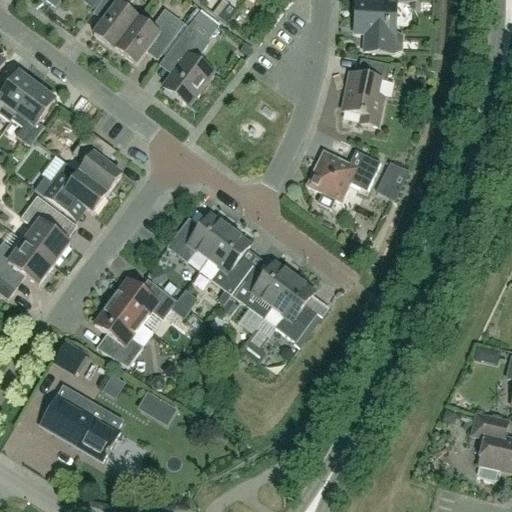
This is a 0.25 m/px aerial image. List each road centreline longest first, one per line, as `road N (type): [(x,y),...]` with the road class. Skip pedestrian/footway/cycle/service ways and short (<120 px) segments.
road 1 (tertiary): [(327,478),(433,285),(489,126)]
road 2 (residential): [(178,154),(0,20)]
road 3 (residential): [(251,208),(303,113),(321,0)]
road 4 (residential): [(56,319),(178,154)]
road 5 (residential): [(353,286),(251,208)]
road 6 (tertiary): [(496,0),(489,126)]
